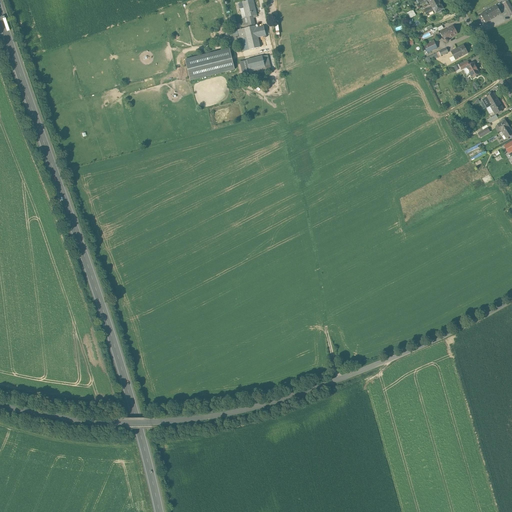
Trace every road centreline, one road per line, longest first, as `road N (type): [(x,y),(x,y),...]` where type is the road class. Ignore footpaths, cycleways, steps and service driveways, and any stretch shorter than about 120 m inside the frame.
road 1 (unclassified): [(0,404),(113,421),(241,409),(424,345),(511,300)]
road 2 (primary): [(159,511),(114,346),(0,15)]
